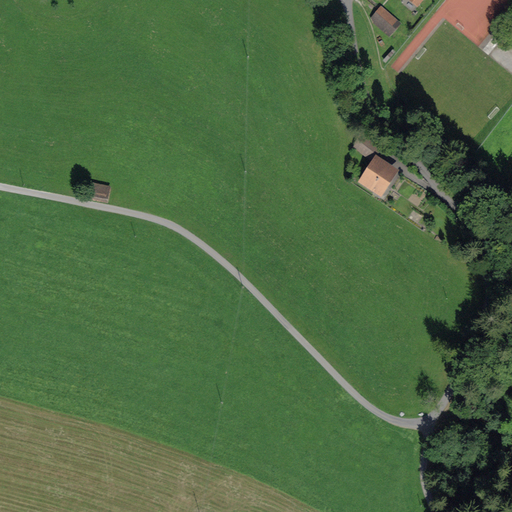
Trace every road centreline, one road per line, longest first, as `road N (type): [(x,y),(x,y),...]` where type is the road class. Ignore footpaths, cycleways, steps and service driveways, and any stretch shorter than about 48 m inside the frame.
road 1 (unclassified): [(429,428),(366,404),(234,273),(170,225),(0,188)]
road 2 (residential): [(429,428),(485,317),(493,270),(471,228),(370,108),(347,0)]
